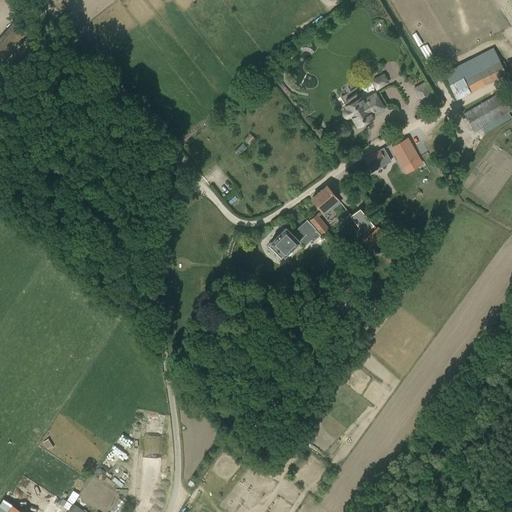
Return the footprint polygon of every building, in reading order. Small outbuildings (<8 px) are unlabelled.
[(481,60),(461,71),(459,69),(443,77),(448,85),(449,85),(456,99),(506,73),(493,46),(478,54),(481,60)] [(370,80),(376,90),(389,83),(384,73),(382,74),(381,72),(377,74),(378,76),(370,80)] [(426,81),(416,85),(422,100),(431,97),(426,81)] [(385,108),(375,91),(362,98),(361,96),(356,99),(355,97),(348,102),(348,103),(343,106),(344,109),(342,111),(341,113),(341,117),(344,119),(347,120),(350,119),(356,129),(375,119),(373,115),(385,108)] [(511,110),(501,92),(463,113),(473,131),(511,110)] [(323,104),(314,110),(319,118),(328,113),(323,104)] [(251,134),(234,150),(238,154),(249,143),(250,143),(255,138),(251,134)] [(407,137),(391,146),(403,166),(419,157),(407,137)] [(390,161),(383,148),(364,159),(365,159),(371,171),(372,171),(390,161)] [(327,186),(312,198),(322,210),(328,205),(332,209),(340,202),(337,198),(327,186)] [(359,207),(350,216),(363,232),(373,224),(359,207)] [(329,229),(317,214),(309,220),(322,235),(329,229)] [(320,235),(306,219),(297,228),(304,236),(299,240),(304,246),(311,240),(313,242),(320,235)] [(362,239),(368,246),(384,233),(377,226),(362,239)] [(271,242),(267,245),(281,259),(284,255),(299,241),(299,240),(294,236),(285,227),(270,241),(271,242)] [(397,267),(409,250),(398,242),(386,259),(397,267)] [(99,486),(88,506),(99,511),(105,511),(107,509),(112,511),(114,511),(122,499),(99,486)] [(85,511),(72,503),(65,511),(85,511)]
